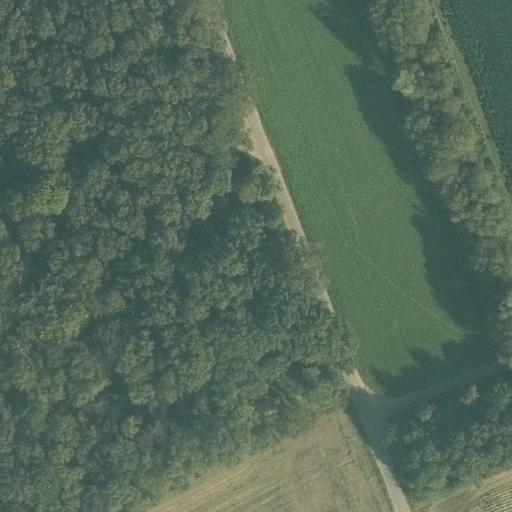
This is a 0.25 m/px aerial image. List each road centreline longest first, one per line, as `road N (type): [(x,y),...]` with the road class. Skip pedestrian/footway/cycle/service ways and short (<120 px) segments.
road 1 (track): [(203,0),(401,511)]
road 2 (track): [(0,265),(254,132)]
road 3 (track): [(511,358),(364,414)]
